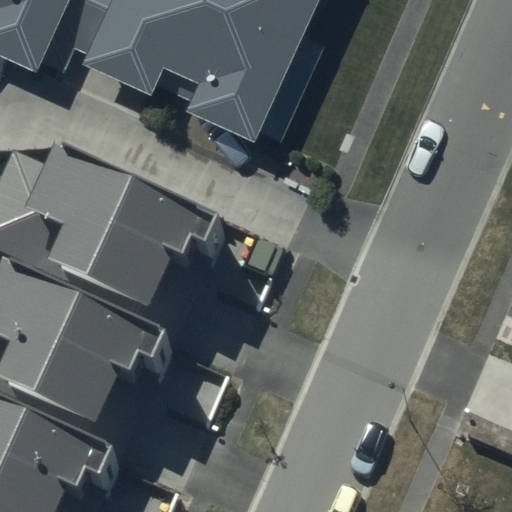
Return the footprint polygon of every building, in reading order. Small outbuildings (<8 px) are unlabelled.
[(68,24),(78,0),(0,0),(0,21),(58,47),(68,24)] [(78,0),(68,24),(171,69),(201,0),(78,0)] [(201,0),(171,69),(284,118),(323,30),(297,19),(305,0),(201,0)] [(231,229),(66,155),(57,173),(19,156),(0,197),(0,253),(14,259),(8,272),(179,348),(231,229)] [(0,408),(126,465),(179,348),(8,272),(1,287),(0,286),(0,408)] [(0,511),(104,511),(126,465),(0,408),(0,511)]
